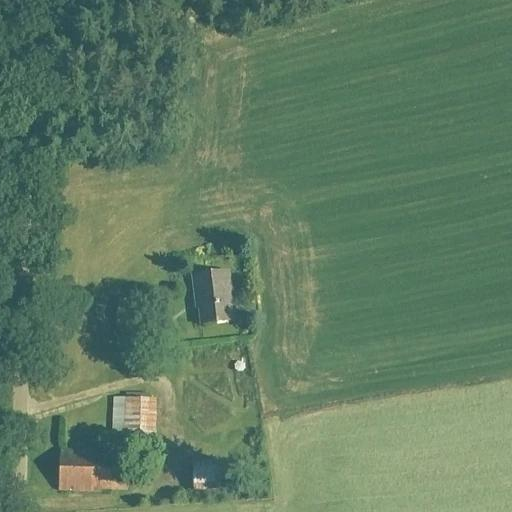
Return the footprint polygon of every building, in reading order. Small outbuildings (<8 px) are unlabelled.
[(225,274),(191,278),(194,301),(197,301),(200,326),(231,322),(225,274)] [(139,302),(120,300),(117,324),(139,326),(137,343),(154,344),(156,325),(137,323),(139,302)] [(124,400),(124,440),(154,440),(154,400),(124,400)] [(60,450),(58,490),(100,493),(100,490),(128,492),(130,454),(60,450)] [(193,493),(227,490),(224,462),(190,466),(193,493)]
